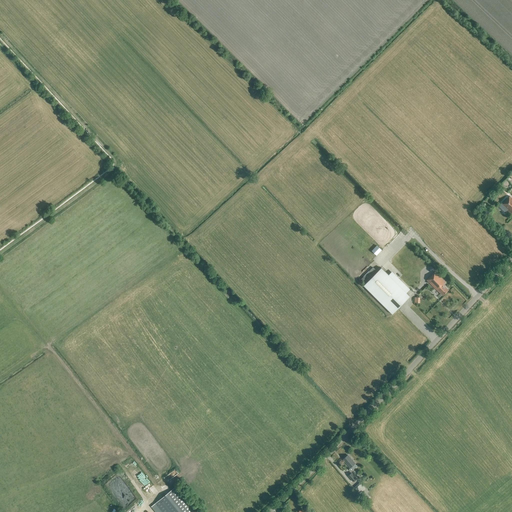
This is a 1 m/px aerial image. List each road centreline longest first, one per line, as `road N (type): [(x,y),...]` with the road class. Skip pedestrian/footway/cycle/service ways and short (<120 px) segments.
road 1 (unclassified): [(267,511),(511,259)]
road 2 (track): [(0,35),(116,162),(0,254)]
